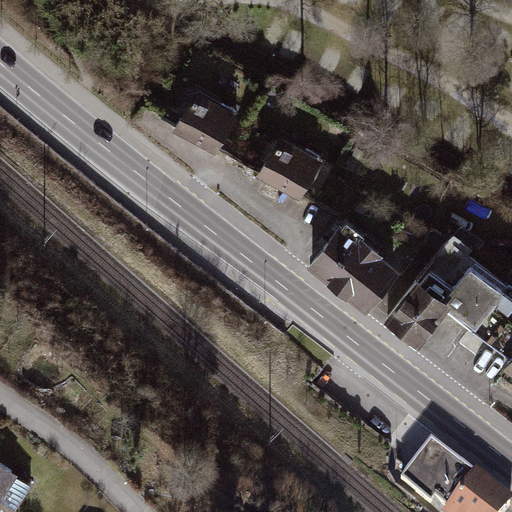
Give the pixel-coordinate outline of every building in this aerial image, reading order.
[(237,106),(193,84),(171,126),(215,149),(237,106)] [(322,152),(278,129),(255,173),(298,196),(322,152)] [(396,260),(335,217),(304,261),(366,303),(396,260)] [(442,292),(470,253),(484,235),(461,219),(420,275),(442,292)] [(511,369),(511,283),(470,253),(442,292),(450,297),(445,306),(509,352),(502,362),(511,369)] [(420,275),(415,272),(384,314),(419,340),(450,297),(442,292),(420,275)] [(500,511),(511,500),(435,438),(400,480),(439,511),(500,511)] [(0,493),(15,470),(0,459),(0,493)]
